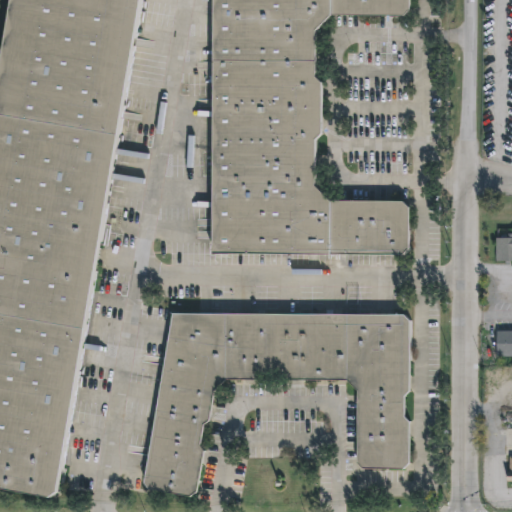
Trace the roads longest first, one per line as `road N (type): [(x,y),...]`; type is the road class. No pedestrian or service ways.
road 1 (tertiary): [(466,511),(469,189)]
road 2 (tertiary): [(469,189),(470,0)]
